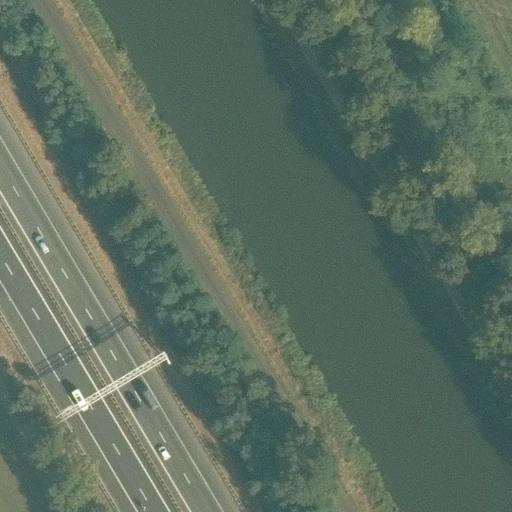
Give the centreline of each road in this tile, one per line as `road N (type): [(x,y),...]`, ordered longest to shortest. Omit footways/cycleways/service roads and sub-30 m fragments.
road 1 (unclassified): [(357,511),(54,0)]
road 2 (track): [(511,395),(274,0)]
road 3 (motorway): [(212,511),(0,154)]
road 4 (motorway): [(0,266),(146,511)]
road 5 (unclassified): [(80,511),(0,375)]
